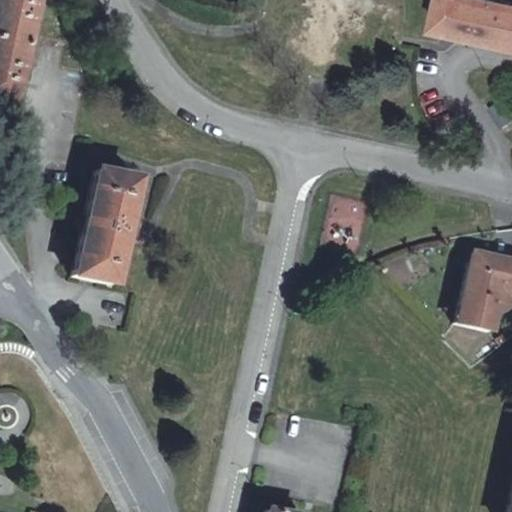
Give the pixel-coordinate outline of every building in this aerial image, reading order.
[(0,0),(0,110),(7,112),(27,0),(0,0)] [(511,6),(481,0),(445,0),(439,34),(511,48),(511,6)] [(511,116),(505,101),(490,108),(499,128),(511,122),(511,116)] [(92,173),(73,280),(112,287),(132,180),(92,173)] [(490,259),(501,261),(503,250),(492,248),(490,259)] [(511,263),(501,261),(490,259),(467,254),(451,326),(484,333),(488,317),(509,301),(511,292),(511,263)] [(511,511),(511,470),(503,511),(511,511)]
